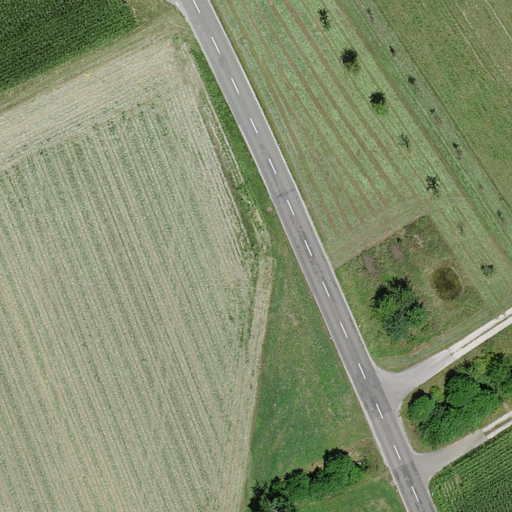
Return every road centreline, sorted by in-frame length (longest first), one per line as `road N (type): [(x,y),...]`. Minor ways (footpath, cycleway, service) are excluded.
road 1 (tertiary): [(422,511),(193,0)]
road 2 (track): [(511,312),(375,399)]
